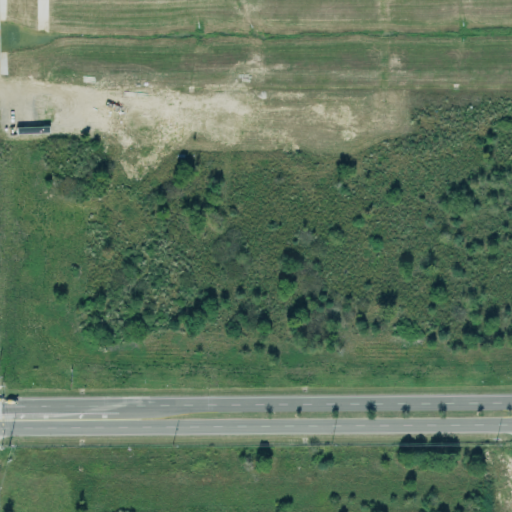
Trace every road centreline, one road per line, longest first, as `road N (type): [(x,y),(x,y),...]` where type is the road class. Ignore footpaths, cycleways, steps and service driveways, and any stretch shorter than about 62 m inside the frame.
road 1 (secondary): [(511,403),(0,406)]
road 2 (secondary): [(0,428),(511,426)]
